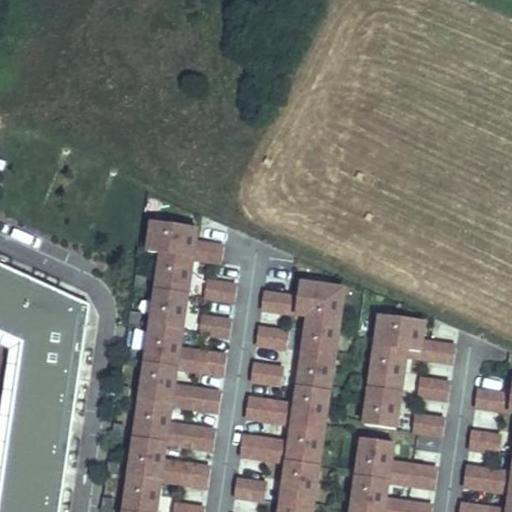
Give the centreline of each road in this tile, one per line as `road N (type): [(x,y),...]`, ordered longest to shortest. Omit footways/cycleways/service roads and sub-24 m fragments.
road 1 (residential): [(255,274),(219,511)]
road 2 (residential): [(468,369),(445,511)]
